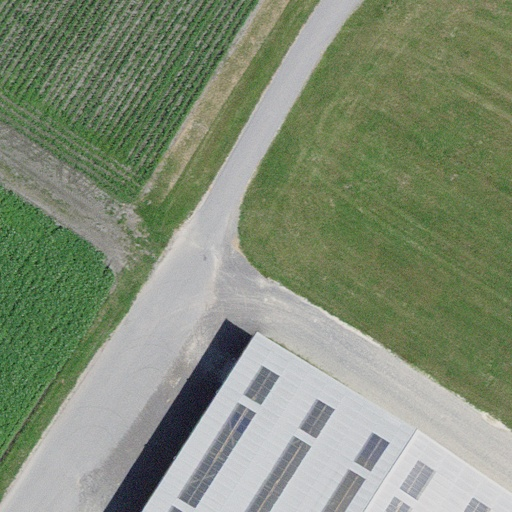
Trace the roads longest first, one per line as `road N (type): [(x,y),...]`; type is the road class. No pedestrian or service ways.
road 1 (unknown): [(200,253),(511,470)]
road 2 (unclassified): [(32,511),(200,253)]
road 3 (track): [(200,253),(352,0)]
